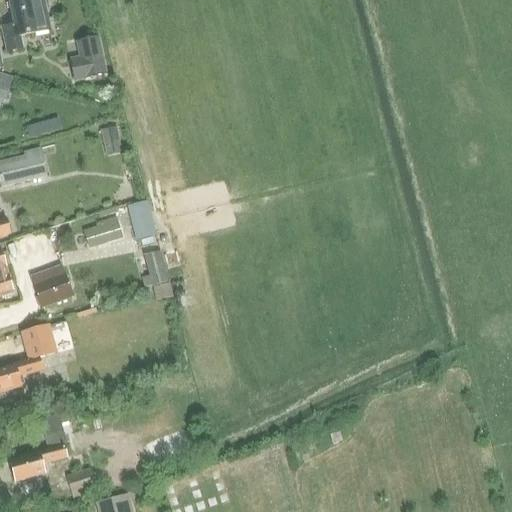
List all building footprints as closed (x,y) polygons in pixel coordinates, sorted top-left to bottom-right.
[(20,37),(49,31),(42,0),(14,0),(9,1),(14,26),(2,28),(8,54),(23,51),(20,37)] [(80,58),(70,60),(75,81),(104,75),(97,38),(77,42),(80,58)] [(0,75),(0,88),(8,91),(12,79),(0,75)] [(99,131),(105,157),(121,153),(116,128),(99,131)] [(0,163),(0,184),(1,188),(47,178),(40,149),(23,153),(24,158),(0,163)] [(125,164),(117,166),(119,174),(127,173),(125,164)] [(155,235),(145,201),(126,206),(129,218),(128,218),(135,241),(155,235)] [(83,232),(88,249),(122,239),(115,218),(94,225),(95,228),(83,232)] [(0,237),(9,235),(5,219),(0,220),(0,237)] [(167,282),(159,252),(143,256),(148,277),(140,279),(143,289),(167,282)] [(0,299),(15,296),(13,290),(12,290),(2,253),(0,253),(0,299)] [(30,278),(42,309),(72,298),(61,268),(30,278)] [(169,284),(154,287),(157,299),(171,296),(169,284)] [(14,367),(0,371),(0,394),(20,389),(19,383),(24,382),(22,378),(42,372),(39,359),(57,354),(49,327),(21,334),(29,362),(13,366),(14,367)] [(40,420),(47,448),(65,443),(58,416),(40,420)] [(47,465),(66,460),(62,447),(38,454),(38,455),(9,463),(15,484),(44,476),(43,470),(48,469),(47,465)] [(100,472),(107,488),(152,471),(144,451),(121,460),(124,467),(121,468),(120,465),(100,472)] [(67,478),(73,499),(97,492),(91,471),(67,478)] [(94,504),(96,511),(132,511),(127,495),(94,504)]
